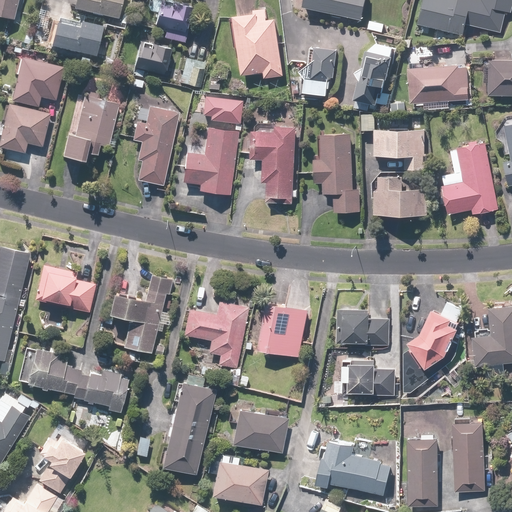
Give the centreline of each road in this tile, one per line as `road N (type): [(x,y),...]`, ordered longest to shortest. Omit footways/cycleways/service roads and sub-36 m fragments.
road 1 (residential): [(511,256),(316,258),(181,241),(0,195)]
road 2 (unknown): [(345,259),(298,482),(302,511)]
